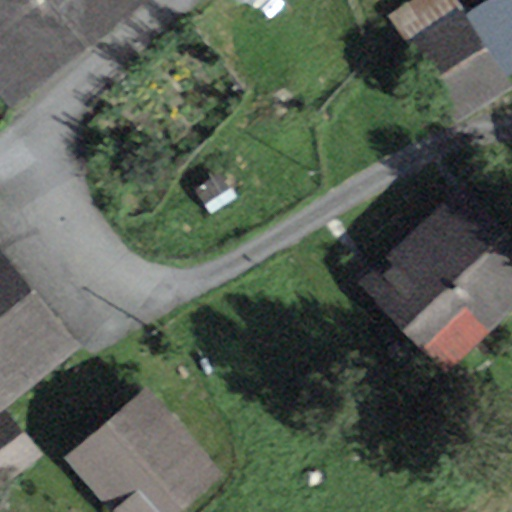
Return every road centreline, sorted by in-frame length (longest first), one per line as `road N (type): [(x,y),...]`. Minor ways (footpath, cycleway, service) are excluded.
road 1 (unclassified): [(28,132),(99,259),(117,277),(168,287),(197,281),(433,146),(511,132)]
road 2 (unclassified): [(28,132),(172,0)]
